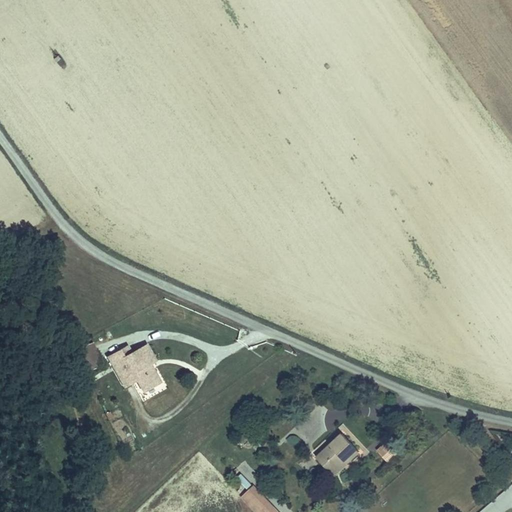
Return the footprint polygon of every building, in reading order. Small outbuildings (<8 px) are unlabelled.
[(120,350),(108,357),(120,379),(129,375),(132,373),(143,391),(159,382),(152,369),(149,368),(147,365),(152,362),(155,360),(145,345),(124,357),(120,350)] [(132,373),(129,375),(131,378),(129,379),(142,401),(167,387),(152,362),(147,365),(149,368),(152,369),(159,382),(143,391),(132,373)] [(344,436),(316,460),(329,475),(344,463),(347,466),(360,454),(344,436)] [(376,450),(388,463),(400,453),(388,440),(376,450)] [(278,511),(254,486),(247,492),(265,511),(278,511)] [(265,511),(247,492),(242,496),(257,511),(265,511)]
